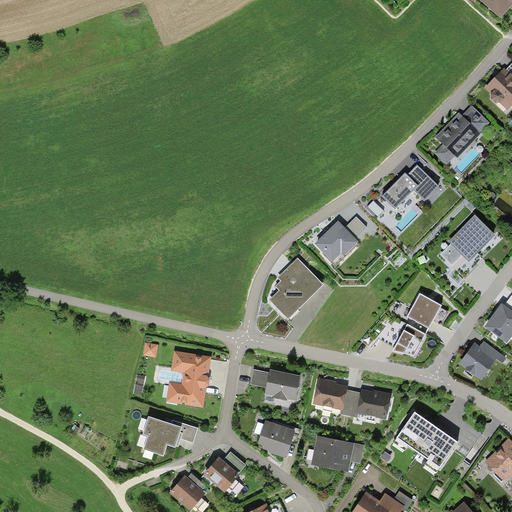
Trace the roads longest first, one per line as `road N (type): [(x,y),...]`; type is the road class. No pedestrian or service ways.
road 1 (residential): [(241,341),(259,280),(284,240),(405,150),(511,34)]
road 2 (residential): [(241,341),(0,286)]
road 3 (residential): [(318,511),(222,433),(241,341)]
road 4 (residential): [(429,378),(241,341)]
road 5 (track): [(0,413),(99,474),(127,511)]
road 6 (residential): [(511,269),(429,378)]
road 7 (track): [(222,433),(193,458),(126,484),(118,498)]
